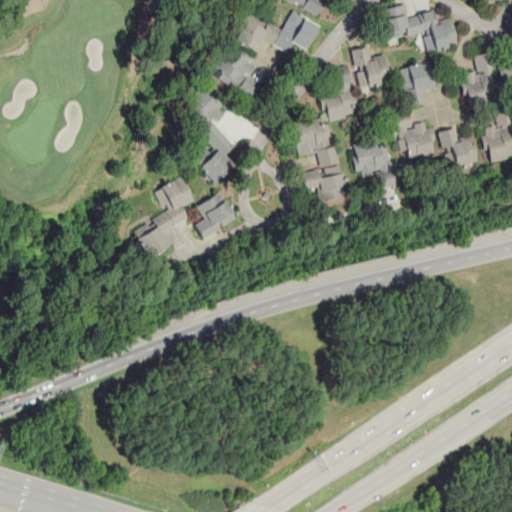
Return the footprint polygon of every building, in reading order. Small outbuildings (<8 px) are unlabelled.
[(285,0),(316,15),(322,0),(285,0)] [(384,44),(421,36),(425,53),(456,46),(450,18),(434,21),(432,11),(406,16),(403,3),(376,9),(384,44)] [(280,28),(265,21),(262,28),(241,18),(230,40),(255,52),(261,40),(285,52),(290,43),(304,50),(317,23),(289,9),(280,28)] [(245,79),(254,63),(228,48),(211,77),(247,98),(255,84),(245,79)] [(485,54),(471,57),(474,70),(457,73),(463,106),(494,100),(485,54)] [(389,81),(381,55),(354,63),(361,89),(389,81)] [(511,60),(498,62),(503,91),(511,89),(511,60)] [(396,68),(404,105),(424,102),(421,90),(434,88),(428,62),(396,68)] [(324,120),(356,110),(342,64),(328,69),(334,88),(316,94),(324,120)] [(211,122),(221,113),(201,90),(179,110),(211,145),(192,162),(212,184),(234,164),(224,154),(233,146),(211,122)] [(493,116),(494,126),(478,129),(483,163),(511,158),(511,138),(508,113),(493,116)] [(322,116),(288,125),(297,159),(314,154),(318,168),(299,174),(306,201),(343,190),(322,116)] [(404,129),(401,119),(392,122),(402,164),(435,156),(428,124),(404,129)] [(477,164),(470,136),(455,139),(453,129),(437,133),(445,171),(477,164)] [(349,144),(356,182),(372,179),(374,189),(392,186),(384,138),(349,144)] [(192,201),(179,176),(151,190),(162,212),(130,228),(146,259),(171,246),(163,230),(186,219),(180,207),(192,201)] [(234,219),(219,191),(193,204),(201,219),(192,224),(200,238),(234,219)]
